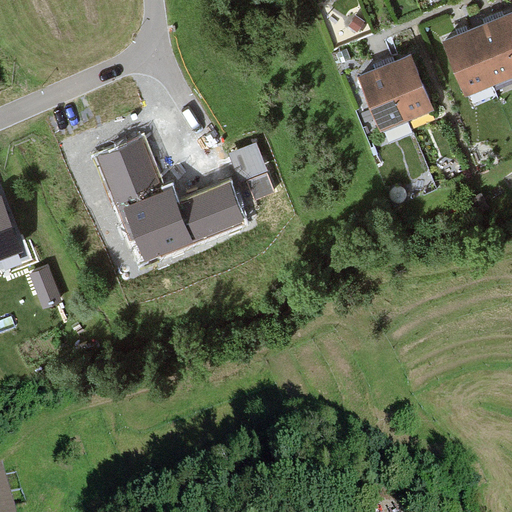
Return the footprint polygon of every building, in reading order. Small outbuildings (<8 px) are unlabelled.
[(493,13),(511,56),(511,5),(505,8),(493,13)] [(468,24),(491,79),(511,70),(511,56),(493,13),(480,19),(468,24)] [(467,90),(491,79),(468,24),(455,30),(443,35),(467,90)] [(384,58),(408,114),(435,103),(411,46),(398,52),(384,58)] [(382,125),(408,114),(384,58),(371,63),(358,68),(382,125)] [(143,139),(97,157),(131,241),(136,239),(145,261),(247,220),(231,182),(205,192),(179,203),(172,187),(164,190),(143,139)] [(0,253),(23,244),(1,192),(0,192),(0,253)] [(51,263),(32,270),(45,305),(64,298),(51,263)] [(16,511),(3,467),(0,467),(0,511),(16,511)]
